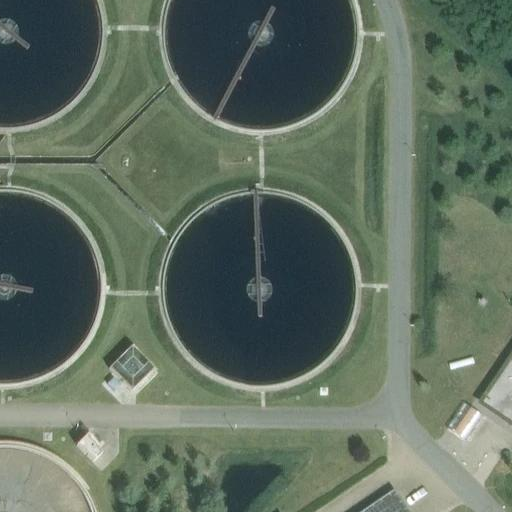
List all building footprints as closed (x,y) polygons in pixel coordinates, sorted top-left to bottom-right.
[(132,347),(110,369),(113,373),(132,392),(155,370),(132,347)] [(511,359),(482,404),(511,424),(511,359)] [(448,428),(465,439),(481,415),(464,404),(448,428)] [(85,438),(76,446),(92,464),(102,455),(85,438)] [(409,511),(395,491),(363,511),(409,511)]
